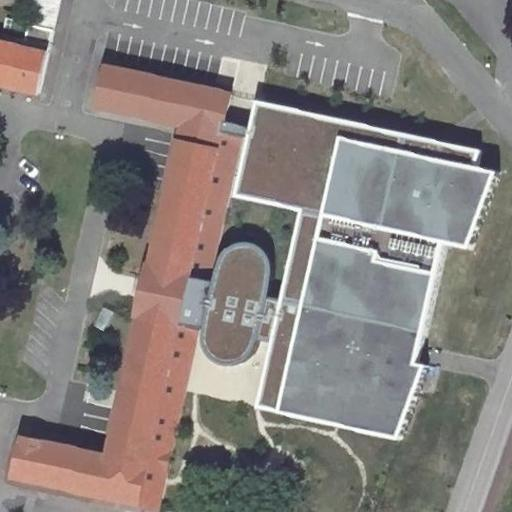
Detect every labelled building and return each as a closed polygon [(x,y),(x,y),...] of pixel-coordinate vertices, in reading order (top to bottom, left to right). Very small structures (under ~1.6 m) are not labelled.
[(0,84),(41,94),(62,0),(35,0),(27,39),(0,32),(0,84)] [(150,266),(139,316),(142,316),(111,457),(25,438),(17,478),(144,505),(185,316),(194,278),(195,275),(228,122),(234,95),(103,66),(95,106),(185,125),(153,267),(150,266)] [(259,102),(239,195),(304,210),(285,299),(276,342),(262,407),(402,440),(420,390),(429,366),(421,363),(424,346),(448,243),(474,248),(501,171),(480,166),(482,151),(448,144),(259,102)] [(228,122),(195,275),(212,278),(245,126),(228,122)] [(276,342),(285,299),(271,296),(274,280),(271,268),(263,255),(250,250),(237,252),(228,257),(220,268),(217,283),(194,278),(185,316),(201,320),(200,327),(207,329),(205,345),(206,350),(209,358),(216,366),(225,374),(238,372),(250,366),(256,357),(262,339),(276,342)] [(185,316),(144,505),(160,509),(200,327),(201,320),(185,316)]
